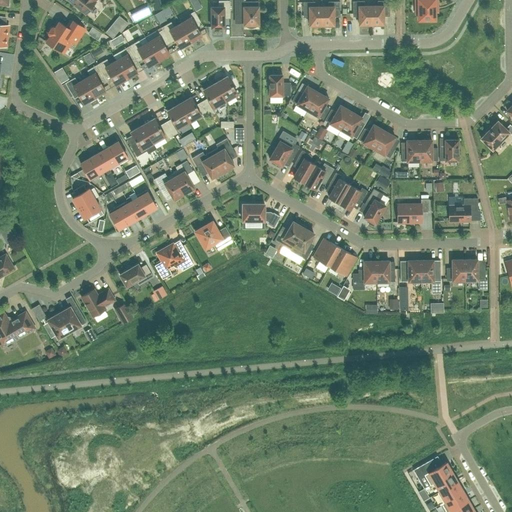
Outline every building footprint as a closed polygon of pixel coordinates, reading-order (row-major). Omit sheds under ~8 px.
[(95,0),(69,0),(75,4),(74,5),(79,10),(80,9),(86,13),(95,2),(94,1),(95,0)] [(230,15),(230,0),(218,1),(218,6),(211,7),(211,28),(224,27),(224,15),(230,15)] [(243,1),(243,0),(234,0),(234,13),(243,13),(243,25),(245,25),(245,26),(248,27),(250,28),(252,28),(254,27),(257,26),(257,25),(259,25),(258,1),(243,1)] [(377,5),(371,5),(371,24),(373,24),(373,26),(381,26),(381,24),(383,24),(383,13),(389,13),(389,0),(377,1),(377,5)] [(437,7),(436,0),(415,0),(415,8),(418,8),(418,20),(435,19),(435,7),(437,7)] [(321,6),(321,25),(324,25),(324,27),(331,27),(331,25),(334,25),(334,14),(340,14),(340,1),(328,1),(328,6),(321,6)] [(369,24),(371,24),(371,5),(364,6),(364,1),(352,1),(352,14),(358,14),(359,24),(361,24),(361,26),(369,26),(369,24)] [(321,25),(321,6),(315,6),(315,2),(303,2),(303,14),(309,14),(309,25),(312,25),(312,27),(319,27),(319,25),(321,25)] [(180,23),(190,41),(201,35),(195,25),(200,22),(194,11),(189,14),(191,17),(180,23)] [(160,13),(156,16),(161,24),(166,21),(160,13)] [(126,17),(119,20),(124,29),(130,25),(126,17)] [(84,28),(72,20),(68,27),(59,22),(55,28),(54,27),(51,27),(48,32),(48,34),(50,35),(46,41),(63,52),(67,45),(69,46),(72,41),(75,42),(84,28)] [(180,48),(190,41),(180,23),(174,27),(171,22),(161,27),(162,30),(168,40),(174,37),(180,48)] [(92,28),(89,33),(94,37),(97,31),(92,28)] [(159,36),(148,42),(158,60),(169,54),(163,43),(168,40),(162,30),(157,33),(159,36)] [(129,46),(136,59),(142,56),(148,66),(158,60),(148,42),(142,45),(139,40),(129,46)] [(131,62),(136,59),(129,46),(119,52),(122,57),(116,60),(126,78),(137,72),(131,62)] [(116,85),(126,78),(116,60),(110,64),(107,59),(97,64),(104,77),(110,74),(116,85)] [(90,75),(84,79),(94,97),(105,91),(99,80),(104,77),(97,64),(87,70),(90,75)] [(282,82),(282,74),(269,75),(269,95),(290,95),(290,82),(282,82)] [(215,83),(225,101),(237,94),(227,76),(215,83)] [(94,97),(84,79),(78,83),(75,77),(65,83),(73,96),(78,93),(83,103),(94,97)] [(225,101),(215,83),(203,90),(213,108),(225,101)] [(302,83),(291,101),(296,103),(296,104),(307,110),(318,92),(307,86),(302,83)] [(318,92),(307,110),(323,119),(329,108),(325,105),(328,98),(318,92)] [(179,104),(189,122),(201,115),(190,97),(179,104)] [(207,101),(203,104),(209,114),(213,112),(207,101)] [(177,129),(189,122),(179,104),(167,110),(177,129)] [(209,114),(203,104),(198,106),(204,117),(209,114)] [(340,129),(351,111),(340,105),(336,112),(331,109),(325,120),(340,129)] [(351,111),(340,129),(356,138),(364,124),(359,121),(362,117),(351,111)] [(142,125),(153,143),(165,136),(154,118),(142,125)] [(505,128),(497,121),(480,138),(492,149),(509,132),(511,135),(511,126),(509,124),(505,128)] [(167,124),(173,135),(177,133),(171,122),(167,124)] [(173,135),(167,124),(162,127),(168,138),(173,135)] [(358,139),(374,148),(384,130),(373,124),(369,131),(364,128),(358,139)] [(137,142),(131,145),(136,155),(145,150),(147,153),(156,148),(153,143),(142,125),(131,131),(137,142)] [(245,128),(237,128),(238,142),(246,142),(245,128)] [(384,130),(374,148),(389,157),(396,146),(391,143),(395,136),(384,130)] [(217,147),(211,151),(224,173),(232,169),(231,167),(234,165),(226,152),(232,148),(226,138),(215,144),(217,147)] [(292,145),(281,138),(269,158),(281,166),(287,155),(292,158),(299,146),(294,143),(292,145)] [(445,147),(439,148),(439,160),(458,160),(458,139),(445,139),(445,147)] [(407,161),(419,161),(419,140),(406,140),(406,142),(401,142),(401,161),(407,161)] [(431,140),(419,140),(419,161),(432,160),(437,160),(437,148),(431,148),(431,140)] [(118,141),(108,147),(119,164),(128,158),(118,141)] [(350,148),(344,145),(340,152),(346,155),(350,148)] [(108,147),(99,152),(109,169),(119,164),(108,147)] [(164,158),(171,154),(167,148),(161,152),(164,158)] [(183,148),(179,150),(184,159),(188,157),(183,148)] [(357,151),(351,148),(347,155),(353,158),(357,151)] [(315,164),(309,161),(312,156),(307,153),(302,150),(295,163),(299,166),(293,176),(304,182),(315,164)] [(215,178),(224,173),(211,151),(204,155),(202,151),(192,158),(198,168),(204,165),(211,178),(214,176),(215,178)] [(99,152),(90,157),(99,173),(104,169),(107,174),(111,171),(110,169),(109,169),(99,152)] [(90,157),(80,163),(90,180),(100,175),(90,157)] [(172,173),(184,193),(188,191),(189,192),(195,189),(186,174),(192,170),(186,160),(175,166),(177,170),(172,173)] [(321,168),(315,164),(304,182),(315,189),(321,178),(326,181),(333,168),(324,163),(321,168)] [(376,163),(372,169),(387,177),(391,172),(376,163)] [(139,172),(136,166),(131,169),(135,175),(139,172)] [(339,203),(350,185),(339,178),(341,175),(336,172),(329,183),(334,186),(328,196),(339,203)] [(180,196),(184,193),(172,173),(167,176),(165,173),(153,179),(159,189),(166,186),(174,201),(181,197),(180,196)] [(367,182),(370,186),(376,179),(372,176),(367,182)] [(444,182),(435,183),(436,192),(445,191),(444,182)] [(76,195),(72,198),(78,208),(94,198),(89,188),(86,189),(83,184),(73,190),(76,195)] [(350,185),(339,203),(350,209),(356,199),(361,201),(367,191),(362,187),(360,190),(350,185)] [(382,194),(373,188),(364,203),(369,206),(363,217),(374,223),(385,205),(378,201),(382,194)] [(146,189),(136,195),(137,197),(138,197),(147,212),(156,207),(146,189)] [(130,196),(126,198),(127,201),(127,200),(137,218),(147,212),(138,197),(137,197),(132,200),(130,196)] [(94,198),(78,208),(84,218),(86,217),(89,222),(100,216),(97,210),(100,209),(94,198)] [(478,210),(477,198),(463,198),(463,205),(448,205),(449,221),(470,221),(470,210),(478,210)] [(429,212),(429,199),(421,199),(421,204),(397,204),(397,222),(421,222),(421,212),(429,212)] [(127,201),(118,206),(128,223),(137,218),(127,200),(127,201)] [(256,203),(251,203),(242,203),(242,220),(267,220),(268,221),(267,223),(273,226),(279,216),(273,213),(270,212),(264,212),(264,203),(256,203)] [(118,206),(108,211),(118,229),(128,223),(118,206)] [(218,231),(212,221),(195,231),(205,248),(213,243),(217,250),(233,241),(225,227),(218,231)] [(290,250),(304,225),(296,221),(295,223),(293,221),(287,232),(281,228),(273,241),(290,250)] [(304,225),(290,250),(305,259),(311,249),(306,246),(313,233),(311,232),(312,230),(304,225)] [(329,266),(340,247),(324,238),(313,256),(329,266)] [(162,261),(154,265),(162,279),(171,274),(168,268),(173,265),(173,266),(174,267),(176,267),(177,268),(179,267),(180,267),(182,270),(193,264),(182,245),(175,249),(171,248),(170,245),(157,252),(162,261)] [(278,249),(270,245),(266,253),(274,258),(278,249)] [(340,247),(329,266),(346,275),(356,256),(340,247)] [(0,276),(14,269),(5,254),(0,256),(0,276)] [(420,260),(420,281),(431,280),(431,293),(440,293),(440,280),(440,260),(433,260),(433,259),(420,260)] [(465,280),(464,259),(452,259),(452,267),(446,267),(446,280),(452,280),(465,280)] [(477,259),(464,259),(465,280),(477,280),(485,279),(485,267),(477,267),(477,259)] [(364,281),(376,281),(376,260),(363,261),(364,269),(358,269),(358,273),(352,273),(353,281),(354,290),(364,290),(364,281)] [(376,260),(376,281),(389,281),(394,281),(394,268),(389,268),(388,260),(376,260)] [(408,281),(420,281),(420,260),(408,260),(408,261),(400,261),(400,281),(408,281)] [(207,271),(213,269),(211,263),(204,266),(207,271)] [(140,267),(137,264),(131,267),(127,270),(119,274),(126,286),(136,280),(139,284),(153,276),(146,264),(140,267)] [(312,272),(306,269),(302,275),(308,278),(312,272)] [(167,294),(162,286),(153,291),(158,300),(167,294)] [(114,300),(108,288),(97,295),(94,289),(81,296),(93,316),(105,308),(103,306),(114,300)] [(58,313),(69,331),(86,322),(75,302),(69,305),(70,306),(58,313)] [(133,317),(125,303),(114,309),(122,323),(133,317)] [(46,316),(39,304),(32,308),(39,321),(46,316)] [(33,327),(25,313),(12,320),(6,318),(3,313),(0,314),(0,341),(2,345),(33,327)] [(58,338),(69,331),(58,313),(47,319),(58,338)] [(95,331),(89,334),(92,339),(98,337),(95,331)] [(56,346),(46,350),(50,358),(59,354),(56,346)] [(62,356),(70,352),(67,346),(59,350),(62,356)] [(430,461),(425,464),(429,471),(434,468),(430,461)] [(446,462),(424,474),(430,485),(434,482),(451,472),(446,462)] [(457,481),(451,472),(434,482),(439,491),(457,481)] [(439,491),(437,492),(443,502),(445,501),(462,490),(457,481),(439,491)] [(468,500),(462,490),(445,501),(450,510),(468,500)] [(450,510),(446,511),(445,511),(468,511),(473,509),(468,500),(450,510)]
